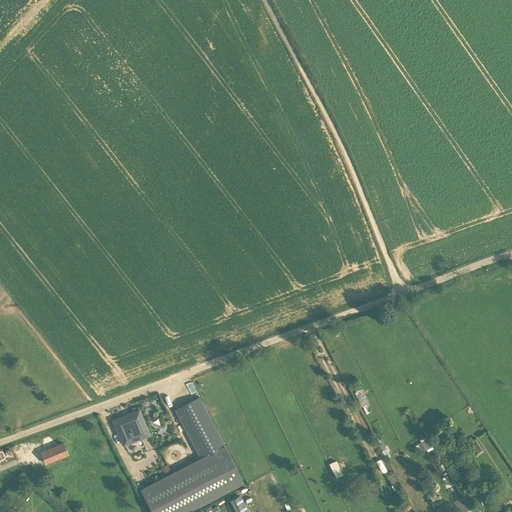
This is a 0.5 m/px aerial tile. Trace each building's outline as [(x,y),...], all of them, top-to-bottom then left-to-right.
[(364,388),(357,390),(364,413),(372,411),(364,388)] [(188,511),(244,483),(199,397),(175,409),(200,458),(140,490),(151,511),(188,511)] [(149,434),(139,411),(113,421),(124,445),(149,434)] [(428,440),(414,448),(418,455),(432,447),(428,440)] [(41,452),(46,464),(69,455),(63,442),(41,452)] [(481,450),(476,442),(470,446),(475,454),(481,450)] [(336,460),(329,464),(336,478),(343,475),(336,460)] [(448,468),(454,474),(459,469),(453,463),(448,468)] [(168,464),(161,467),(166,476),(172,472),(168,464)] [(401,488),(392,471),(386,474),(395,492),(401,488)] [(367,477),(375,495),(381,492),(373,475),(367,477)] [(246,511),(239,496),(230,500),(236,511),(246,511)] [(462,506),(457,509),(458,511),(463,511),(470,508),(462,496),(457,499),(462,506)]
